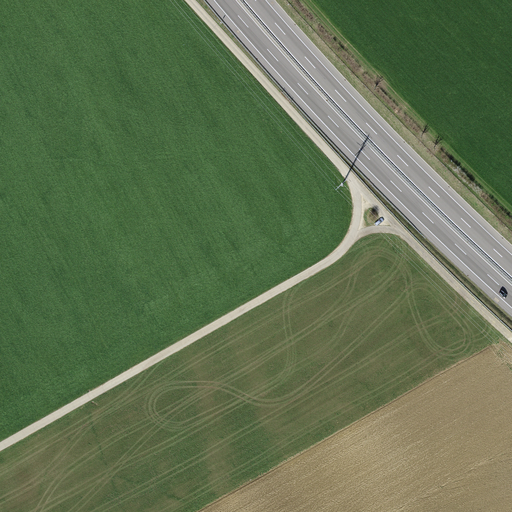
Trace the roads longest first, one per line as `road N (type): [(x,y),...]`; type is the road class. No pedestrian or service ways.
road 1 (track): [(511,336),(376,210),(188,0)]
road 2 (track): [(376,210),(334,260),(0,448)]
road 3 (motorway): [(225,0),(347,136),(511,296)]
road 4 (motorway): [(511,265),(362,120),(254,0)]
